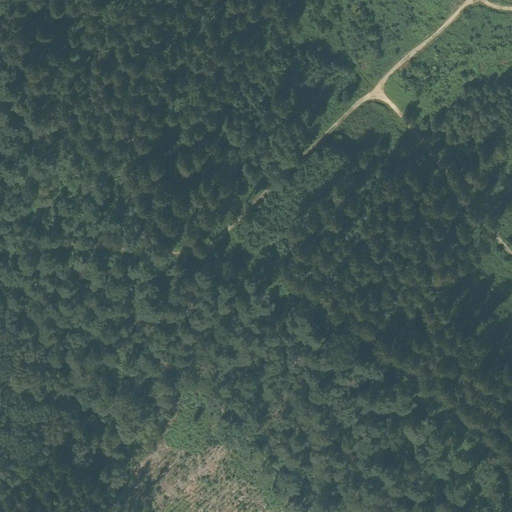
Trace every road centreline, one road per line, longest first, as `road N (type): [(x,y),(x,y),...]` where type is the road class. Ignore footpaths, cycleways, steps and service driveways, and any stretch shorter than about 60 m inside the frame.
road 1 (track): [(471,0),(218,238)]
road 2 (track): [(0,242),(171,247),(218,238)]
road 3 (track): [(373,93),(511,253)]
